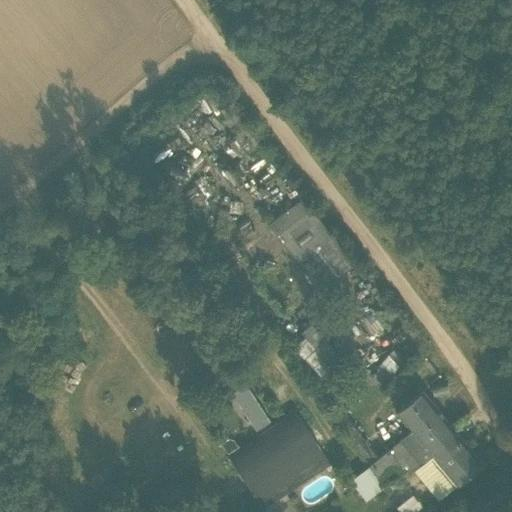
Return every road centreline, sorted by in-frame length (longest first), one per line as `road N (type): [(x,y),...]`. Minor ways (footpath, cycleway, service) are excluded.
road 1 (track): [(179,0),(511,440)]
road 2 (track): [(14,205),(228,485)]
road 3 (track): [(208,38),(0,217)]
